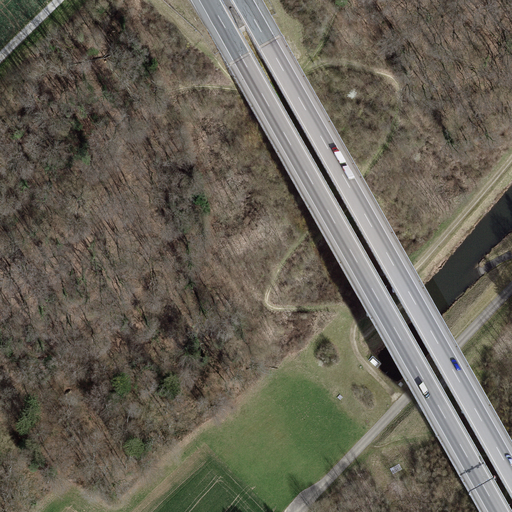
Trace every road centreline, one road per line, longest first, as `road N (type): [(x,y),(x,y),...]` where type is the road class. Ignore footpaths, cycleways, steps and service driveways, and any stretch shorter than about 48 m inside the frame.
road 1 (motorway): [(209,0),(497,511)]
road 2 (motorway): [(511,474),(243,0)]
road 3 (track): [(511,151),(424,254),(354,316),(352,344),(400,400)]
road 4 (track): [(299,511),(511,284)]
